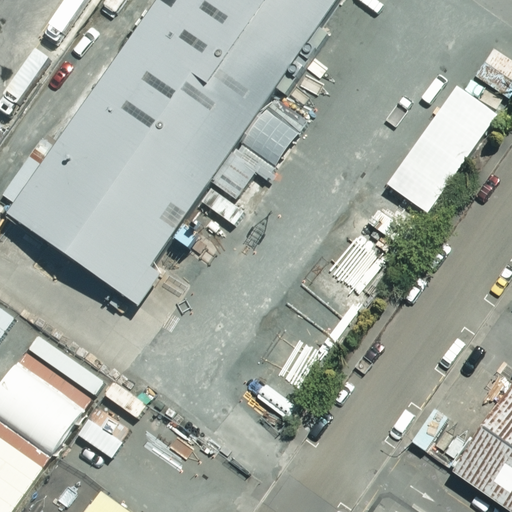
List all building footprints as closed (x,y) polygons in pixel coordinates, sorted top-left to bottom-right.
[(364,0),(190,0),(14,245),(129,327),(364,0)] [(463,200),(416,168),(392,204),(439,236),(463,200)] [(115,385),(50,339),(32,365),(97,411),(115,385)] [(511,511),(511,420),(453,503),(465,511),(511,511)] [(127,511),(113,502),(105,511),(127,511)]
